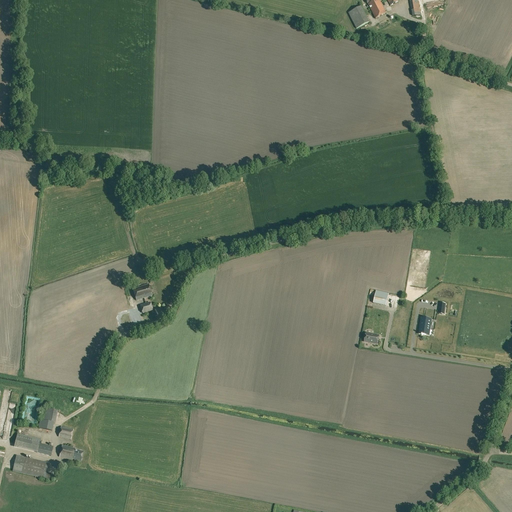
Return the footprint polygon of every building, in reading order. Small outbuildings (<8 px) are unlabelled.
[(368,3),(375,19),(386,14),(379,0),(365,0),(367,4),(368,3)] [(408,0),(412,16),(420,15),(417,0),(408,0)] [(348,13),(356,29),(368,22),(360,7),(348,13)] [(133,289),(136,301),(152,296),(149,284),(133,289)] [(373,303),(385,306),(388,294),(376,291),(373,303)] [(150,303),(140,306),(143,313),(152,310),(150,303)] [(429,336),(429,335),(431,320),(422,318),(419,334),(422,334),(422,335),(423,335),(426,335),(428,336),(429,336)] [(364,342),(377,344),(379,336),(366,333),(364,342)] [(57,411),(43,408),(39,428),(52,431),(54,423),(55,423),(57,411)] [(59,437),(71,440),(73,430),(61,427),(59,437)] [(37,453),(51,456),(53,447),(39,444),(40,440),(17,434),(15,444),(38,449),(37,453)] [(73,459),(81,461),(83,452),(75,450),(75,449),(62,445),(59,457),(72,460),(73,459)] [(13,471),(49,480),(50,475),(47,474),(49,464),(16,456),(13,471)]
